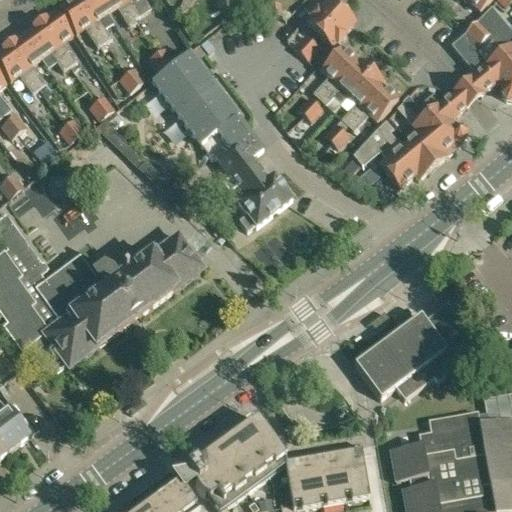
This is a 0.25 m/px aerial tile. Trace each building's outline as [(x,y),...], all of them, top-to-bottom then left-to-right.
[(73,0),(75,3),(60,12),(76,38),(86,31),(99,50),(105,47),(75,0),(73,0)] [(115,26),(109,17),(98,0),(75,0),(105,47),(112,43),(105,32),(115,26)] [(136,27),(134,23),(119,0),(98,0),(109,17),(117,12),(129,31),(136,27)] [(119,0),(134,23),(141,19),(151,14),(142,0),(119,0)] [(236,0),(226,0),(226,8),(236,9),(236,0)] [(465,0),(463,3),(464,4),(466,2),(479,14),(492,0),(465,0)] [(504,12),(511,4),(507,0),(499,0),(496,4),(504,12)] [(307,27),(319,38),(341,14),(328,2),(319,12),(317,11),(309,21),(311,23),(307,27)] [(281,6),(267,7),(268,19),(282,18),(281,6)] [(511,104),(511,34),(491,10),(470,33),(468,36),(467,35),(451,49),(475,78),(472,81),(469,84),(462,89),(474,105),(480,100),(482,99),(485,96),(488,93),(498,86),(503,92),(502,98),(505,103),(511,104)] [(354,26),(341,14),(319,38),(332,50),(335,47),(337,49),(346,39),(345,37),(354,26)] [(39,27),(68,67),(70,71),(77,66),(63,47),(73,40),(55,16),(39,27)] [(24,38),(42,64),(47,72),(57,65),(64,75),(70,71),(68,67),(39,27),(24,38)] [(24,38),(8,50),(37,90),(39,93),(45,88),(33,71),(42,64),(24,38)] [(292,52),(299,58),(301,57),(312,46),(304,39),(292,52)] [(319,53),(312,46),(301,57),(309,64),(319,53)] [(39,93),(37,90),(8,50),(0,55),(0,70),(11,86),(20,80),(40,108),(47,103),(39,93)] [(313,98),(319,103),(321,100),(358,62),(356,60),(354,62),(342,51),(321,74),(329,81),(313,98)] [(164,52),(156,57),(165,72),(174,67),(164,52)] [(157,77),(165,72),(156,57),(147,63),(157,77)] [(165,103),(203,74),(190,57),(152,86),(165,103)] [(371,75),(358,62),(321,100),(319,103),(325,109),(333,101),(340,108),(348,100),(371,75)] [(134,71),(126,77),(136,91),(145,85),(134,71)] [(203,74),(165,103),(202,151),(211,162),(213,161),(230,182),(224,187),(229,194),(235,190),(244,201),(238,206),(246,218),(239,224),(246,233),(254,228),(256,230),(292,202),(274,179),(268,183),(251,162),(263,152),(203,74)] [(346,129),(349,126),(385,87),(371,75),(348,100),(356,107),(340,124),(346,129)] [(136,91),(126,77),(118,84),(128,97),(136,91)] [(0,112),(3,116),(5,119),(11,114),(0,100),(0,94),(6,89),(0,82),(0,112)] [(352,135),(355,131),(367,118),(375,126),(397,102),(384,91),(387,89),(385,87),(349,126),(346,129),(352,135)] [(419,125),(447,159),(466,143),(467,136),(463,131),(456,130),(451,124),(463,115),(466,112),(467,112),(468,111),(468,110),(474,105),(462,89),(457,94),(454,97),(451,99),(447,101),(441,107),(433,98),(417,112),(412,116),(419,125)] [(104,100),(96,106),(106,120),(114,114),(104,100)] [(297,113),(303,119),(315,107),(308,101),(297,113)] [(98,126),(106,120),(96,106),(88,112),(98,126)] [(412,116),(402,106),(397,112),(417,136),(409,143),(432,171),(447,159),(419,125),(412,116)] [(323,115),(315,107),(303,119),(311,127),(323,115)] [(8,124),(18,137),(26,130),(16,118),(8,124)] [(74,123),(66,129),(77,142),(84,136),(74,123)] [(18,137),(8,124),(0,130),(11,143),(18,137)] [(417,184),(432,171),(409,143),(401,150),(389,136),(393,133),(387,126),(379,136),(414,179),(417,184)] [(323,141),(331,147),(342,135),(335,128),(323,141)] [(69,148),(77,142),(66,129),(58,135),(69,148)] [(350,142),(342,135),(331,147),(338,154),(350,142)] [(379,167),(399,191),(414,179),(379,136),(354,161),(364,172),(382,157),(386,162),(379,167)] [(349,181),(359,170),(352,164),(341,175),(349,181)] [(14,178),(6,184),(16,197),(24,191),(14,178)] [(355,184),(364,193),(369,188),(361,179),(355,184)] [(16,197),(6,184),(0,188),(0,191),(9,203),(16,197)] [(47,382),(64,369),(67,373),(202,275),(177,241),(117,285),(107,271),(94,280),(80,261),(45,286),(40,280),(48,274),(43,267),(41,268),(6,219),(0,223),(0,244),(7,254),(0,259),(0,318),(7,328),(3,331),(21,356),(26,352),(47,382)] [(354,369),(380,403),(395,392),(404,404),(434,382),(437,386),(453,374),(451,371),(476,352),(462,333),(465,331),(448,308),(424,325),(420,320),(354,369)] [(6,414),(0,418),(0,448),(6,458),(27,442),(6,414)] [(511,511),(511,421),(482,427),(480,415),(430,424),(433,436),(420,438),(422,448),(391,454),(397,485),(410,483),(411,491),(403,492),(406,511),(511,511)] [(281,511),(312,511),(370,502),(362,454),(365,454),(364,448),(285,462),(282,441),(271,442),(260,426),(257,423),(255,424),(249,428),(194,468),(186,473),(197,489),(199,495),(203,497),(209,502),(216,511),(227,511),(286,469),(291,499),(280,501),(282,511),(281,511)] [(197,511),(187,497),(175,481),(174,483),(133,511),(197,511)] [(259,511),(272,511),(271,502),(258,504),(259,511)]
